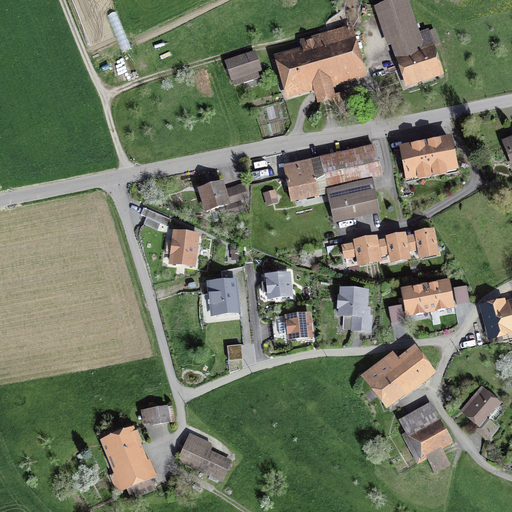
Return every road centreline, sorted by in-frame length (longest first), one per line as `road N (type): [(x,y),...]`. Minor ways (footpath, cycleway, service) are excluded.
road 1 (residential): [(113,177),(177,400),(310,354),(458,340)]
road 2 (tertiary): [(511,98),(113,177)]
road 3 (track): [(102,95),(326,29)]
road 4 (track): [(126,174),(62,0)]
road 5 (residential): [(458,340),(438,391),(444,416),(482,464),(511,481)]
